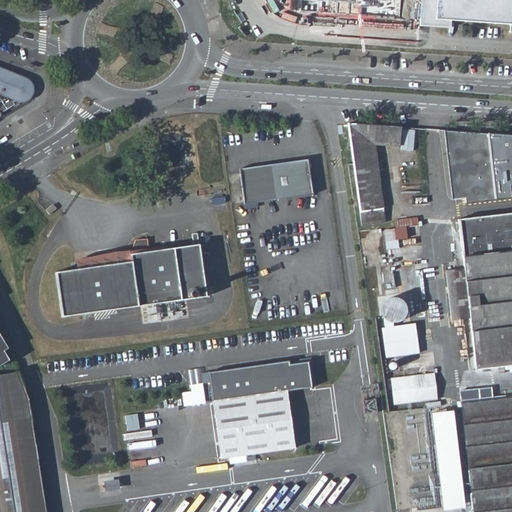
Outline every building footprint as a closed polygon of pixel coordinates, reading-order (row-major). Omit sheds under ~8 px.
[(307,0),(307,11),(321,12),(321,14),(322,15),(420,20),(420,0),(307,0)] [(511,0),(420,0),(420,20),(449,22),(508,25),(511,25),(511,0)] [(300,11),(299,21),(322,22),(322,15),(321,14),(306,14),(307,11),(300,11)] [(420,20),(419,28),(449,30),(449,22),(420,20)] [(24,81),(22,80),(0,70),(0,113),(13,106),(11,103),(17,100),(19,104),(21,104),(23,103),(25,102),(27,100),(28,98),(29,95),(30,92),(29,90),(29,87),(27,84),(25,82),(24,81)] [(412,128),(347,123),(360,213),(383,209),(374,146),(410,149),(412,128)] [(511,133),(503,133),(500,173),(511,174),(511,133)] [(239,172),(244,205),(313,195),(308,159),(245,168),(245,171),(239,172)] [(53,204),(46,210),(49,214),(56,208),(53,204)] [(511,214),(458,220),(464,269),(470,321),(476,369),(511,365),(511,214)] [(397,227),(385,229),(388,248),(400,247),(399,238),(419,235),(417,216),(396,219),(397,227)] [(132,248),(148,246),(147,238),(135,239),(132,248)] [(130,254),(131,261),(55,272),(62,317),(206,296),(199,244),(193,245),(130,254)] [(464,269),(444,272),(450,324),(470,321),(464,269)] [(187,371),(188,385),(202,383),(200,369),(187,371)] [(433,372),(390,379),(394,405),(437,399),(433,372)] [(0,511),(47,511),(46,503),(42,478),(30,401),(19,373),(0,378),(0,511)] [(491,388),(459,392),(473,511),(511,511),(511,395),(492,398),(491,388)]
